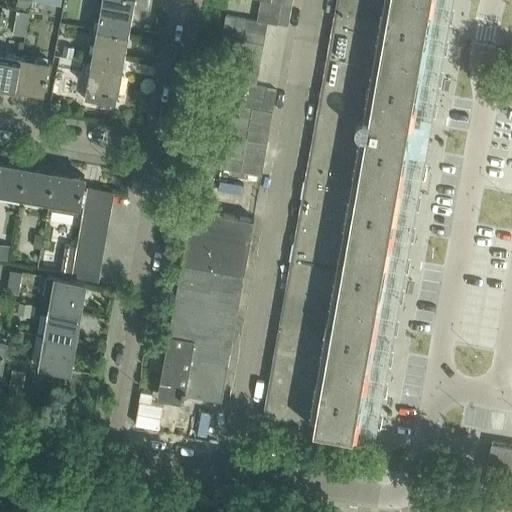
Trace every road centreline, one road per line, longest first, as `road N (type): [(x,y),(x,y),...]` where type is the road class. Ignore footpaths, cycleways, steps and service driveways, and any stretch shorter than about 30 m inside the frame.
road 1 (residential): [(231,468),(312,0)]
road 2 (residential): [(231,468),(396,494),(414,487),(421,472),(435,386),(511,400)]
road 3 (residential): [(112,450),(161,159)]
road 4 (residential): [(0,122),(161,159)]
road 5 (residential): [(161,159),(194,0)]
road 6 (residential): [(112,450),(231,468)]
